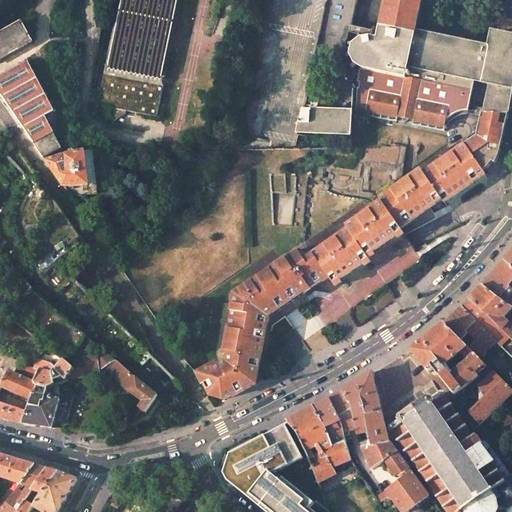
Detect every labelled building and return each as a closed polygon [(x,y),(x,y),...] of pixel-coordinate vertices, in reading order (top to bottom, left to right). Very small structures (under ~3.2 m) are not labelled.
[(118,0),(97,105),(111,108),(126,111),(157,118),(181,0),(118,0)] [(509,115),(511,95),(511,36),(493,33),(490,49),(416,33),(422,0),(386,0),(382,26),(379,40),(373,39),(375,28),(373,27),(370,38),(363,40),(360,35),(358,36),(360,41),(355,45),(350,43),(349,45),(354,47),(352,54),(346,54),(346,57),(352,57),(355,63),(351,66),(352,68),(357,65),(363,69),(360,69),(356,90),(356,113),(364,114),(397,121),(397,118),(402,119),(405,123),(409,120),(413,121),(413,124),(444,130),(445,131),(447,120),(449,117),(452,115),(457,112),(461,111),(465,110),(469,111),(473,93),(475,81),(491,84),(484,115),(509,115)] [(21,22),(0,34),(0,59),(32,42),(21,22)] [(263,28),(248,96),(257,98),(259,86),(268,81),(277,38),(272,30),(263,28)] [(27,61),(0,76),(0,93),(1,95),(44,158),(62,148),(50,126),(45,117),(52,113),(55,112),(27,61)] [(240,134),(260,138),(268,101),(257,98),(248,96),(240,134)] [(126,111),(111,108),(110,114),(115,121),(126,114),(126,111)] [(352,135),(353,112),(303,110),(298,132),(352,135)] [(509,115),(484,115),(483,121),(481,120),(478,136),(497,146),(501,148),(509,115)] [(497,146),(478,136),(469,142),(467,144),(483,170),(487,168),(490,165),(492,162),(494,158),(496,154),(497,153),(495,151),(497,146)] [(229,363),(209,377),(217,389),(218,388),(225,398),(226,398),(233,393),(237,400),(238,401),(245,397),(246,397),(247,397),(249,396),(258,390),(258,388),(256,386),(260,382),(261,358),(265,358),(266,358),(268,336),(266,336),(263,336),(264,318),(268,323),(269,325),(280,340),(295,330),(304,341),(312,336),(331,322),(342,314),(423,257),(420,254),(419,251),(428,244),(426,242),(417,248),(406,233),(438,216),(437,214),(432,206),(443,198),(445,201),(485,173),(483,170),(467,144),(425,173),(422,169),(381,197),(384,201),(348,226),(350,228),(330,243),(309,257),(303,248),(290,256),(290,257),(268,273),(242,290),(241,289),(236,293),(235,311),(237,311),(236,325),(234,325),(233,355),(238,355),(237,362),(231,366),(229,363)] [(89,184),(85,150),(76,152),(65,154),(48,159),(46,160),(64,187),(69,186),(69,187),(89,185),(89,184)] [(98,194),(92,150),(85,150),(89,184),(89,185),(69,187),(69,186),(64,187),(71,196),(98,194)] [(511,250),(482,284),(500,300),(511,307),(511,250)] [(511,307),(500,300),(482,284),(469,298),(470,299),(511,338),(511,325),(503,317),(511,308),(511,307)] [(31,288),(21,294),(27,300),(36,291),(31,288)] [(511,338),(470,299),(462,307),(496,340),(511,356),(511,338)] [(496,340),(462,307),(462,306),(445,322),(461,339),(471,329),(474,333),(465,343),(479,357),(496,340)] [(485,364),(479,357),(465,343),(461,339),(445,322),(410,349),(429,372),(433,368),(454,394),(478,375),(476,372),(485,364)] [(52,427),(59,397),(47,394),(50,385),(67,380),(74,368),(64,358),(61,363),(57,359),(47,358),(44,369),(20,362),(10,353),(9,355),(0,349),(0,416),(22,422),(52,427)] [(143,400),(139,406),(145,411),(157,396),(108,354),(98,363),(96,353),(82,356),(85,366),(74,368),(84,375),(100,375),(99,369),(103,366),(127,389),(143,400)] [(265,385),(266,358),(265,358),(261,358),(260,382),(256,386),(258,388),(258,390),(265,385)] [(511,392),(511,390),(492,371),(482,381),(479,379),(476,383),(478,385),(477,386),(481,391),(478,393),(478,398),(480,400),(469,411),(479,424),(511,392)] [(330,399),(314,407),(334,447),(346,442),(345,436),(352,435),(355,434),(358,434),(369,430),(371,439),(361,442),(362,448),(372,469),(385,460),(398,452),(392,444),(390,441),(387,433),(382,412),(372,373),(339,393),(330,399)] [(472,437),(466,428),(468,427),(467,425),(465,426),(459,417),(461,416),(459,414),(457,416),(451,407),(453,406),(452,404),(450,405),(444,397),(446,395),(445,393),(444,394),(441,393),(430,401),(428,398),(420,404),(421,405),(410,412),(409,411),(401,416),(402,419),(392,427),(391,429),(390,430),(390,431),(387,433),(390,441),(392,444),(397,441),(398,443),(400,441),(406,450),(404,451),(405,453),(407,452),(414,463),(415,465),(416,464),(423,475),(422,476),(423,477),(424,477),(431,487),(430,488),(431,490),(432,489),(439,500),(438,500),(440,502),(441,502),(447,511),(497,511),(498,509),(502,511),(502,509),(505,507),(508,511),(511,511),(511,477),(502,462),(489,447),(484,443),(480,441),(475,434),(472,437)] [(349,453),(346,442),(334,447),(314,407),(288,421),(298,434),(308,455),(318,482),(337,474),(333,468),(351,461),(349,453)] [(273,474),(304,458),(287,425),(232,454),(225,472),(256,498),(253,502),(266,511),(314,511),(310,508),(315,502),(284,477),(281,481),(273,474)] [(356,450),(349,453),(351,461),(356,466),(359,472),(364,468),(360,460),(356,450)] [(0,475),(20,483),(35,464),(0,452),(0,475)] [(398,452),(385,460),(389,466),(387,468),(390,472),(392,471),(394,473),(399,476),(410,469),(398,452)] [(47,467),(35,464),(20,483),(34,488),(47,467)] [(58,471),(47,467),(34,488),(44,491),(58,471)] [(33,505),(45,511),(57,511),(77,478),(58,471),(44,491),(34,504),(33,505)] [(403,511),(428,494),(411,471),(376,497),(379,502),(389,494),(402,511),(403,511)] [(228,481),(253,502),(256,498),(225,472),(228,481)] [(13,494),(15,491),(10,487),(0,500),(0,504),(3,507),(13,494)] [(0,511),(17,511),(27,497),(28,495),(17,488),(15,491),(13,494),(3,507),(0,510),(0,511)] [(28,511),(33,505),(34,504),(28,501),(30,499),(27,497),(17,511),(28,511)]
